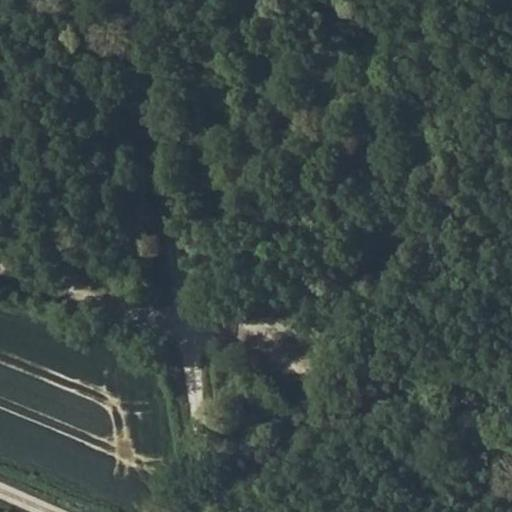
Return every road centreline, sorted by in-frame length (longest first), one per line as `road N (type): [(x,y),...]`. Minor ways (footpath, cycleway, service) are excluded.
road 1 (track): [(188,338),(142,0)]
road 2 (track): [(210,511),(188,338)]
